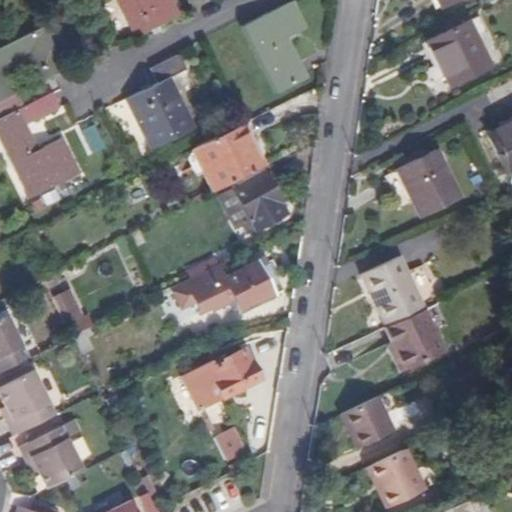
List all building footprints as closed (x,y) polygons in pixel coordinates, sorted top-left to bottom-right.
[(114,0),(133,34),(174,13),(167,0),(114,0)] [(304,23),(291,0),(280,0),(238,21),(273,89),(299,76),(279,35),(304,23)] [(443,86),(484,66),(461,22),(420,40),(443,86)] [(0,115),(21,105),(2,68),(24,57),(36,82),(63,68),(40,24),(0,43),(0,115)] [(150,145),(193,123),(167,73),(181,65),(177,58),(169,55),(149,62),(157,77),(124,94),(150,145)] [(21,105),(0,115),(0,141),(27,196),(76,170),(60,137),(36,149),(23,124),(56,108),(48,92),(21,105)] [(511,165),(511,119),(480,136),(498,172),(511,165)] [(205,189),(256,163),(234,121),(183,148),(205,189)] [(93,125),(78,131),(88,155),(103,149),(93,125)] [(450,199),(426,150),(389,168),(390,170),(381,174),(395,204),(405,199),(414,217),(450,199)] [(271,195),(258,169),(226,184),(207,194),(226,231),(245,222),(266,210),(261,200),(271,195)] [(31,230),(20,235),(35,266),(46,261),(31,230)] [(221,275),(214,262),(182,278),(198,310),(227,295),(234,306),(248,299),(251,303),(275,291),(257,255),(239,263),(240,266),(221,275)] [(379,321),(415,304),(392,255),(356,273),(379,321)] [(56,283),(51,273),(41,278),(45,288),(56,283)] [(48,293),(66,333),(88,322),(83,310),(78,312),(65,285),(48,293)] [(428,300),(417,305),(380,323),(377,325),(388,347),(383,350),(392,370),(434,349),(425,329),(438,322),(428,300)] [(417,305),(415,304),(379,321),(380,323),(417,305)] [(0,370),(25,358),(5,317),(0,319),(0,370)] [(89,322),(70,331),(79,350),(90,345),(85,334),(93,330),(89,322)] [(218,389),(258,369),(244,340),(224,349),(226,354),(206,364),(181,377),(194,402),(218,389)] [(0,421),(8,437),(52,415),(29,371),(0,385),(0,407),(0,408),(4,416),(0,418),(0,421)] [(381,389),(332,412),(348,446),(384,429),(376,410),(388,404),(381,389)] [(228,457),(247,447),(233,421),(214,432),(228,457)] [(21,446),(57,426),(55,422),(19,439),(21,446)] [(58,480),(80,469),(57,426),(21,446),(14,448),(23,465),(29,462),(34,473),(42,489),(58,480)] [(395,446),(356,465),(374,505),(414,487),(395,446)] [(28,475),(34,473),(29,462),(23,465),(28,475)] [(152,511),(143,492),(133,496),(141,511),(152,511)] [(477,511),(470,495),(444,506),(447,511),(477,511)] [(28,511),(31,511),(53,511),(54,511),(30,503),(28,511)]
